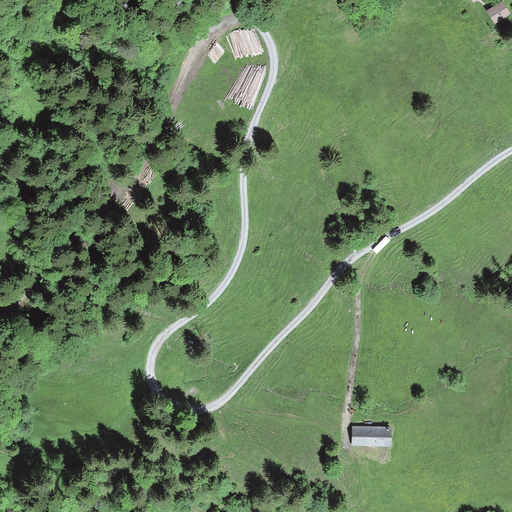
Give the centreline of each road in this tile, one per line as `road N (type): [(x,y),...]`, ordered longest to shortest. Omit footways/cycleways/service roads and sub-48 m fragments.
road 1 (track): [(275,63),(244,155),(239,260),(149,359),(155,392),(169,406),(219,404),(360,253),(511,150)]
road 2 (track): [(250,5),(196,45),(137,172),(64,228),(36,281),(0,313)]
road 3 (track): [(377,243),(359,287),(347,448)]
